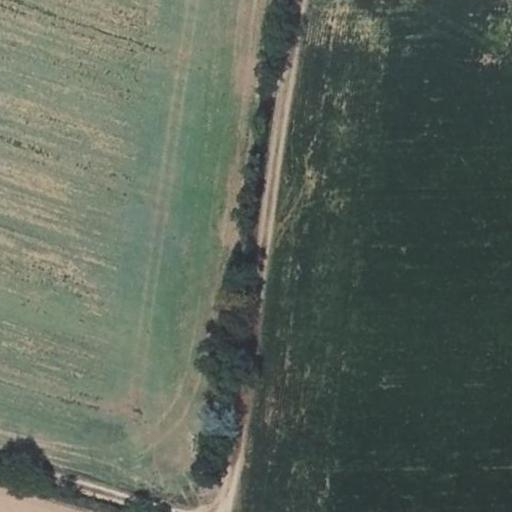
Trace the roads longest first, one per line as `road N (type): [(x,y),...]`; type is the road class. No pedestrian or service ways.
road 1 (track): [(223,511),(303,0)]
road 2 (track): [(169,511),(0,461)]
